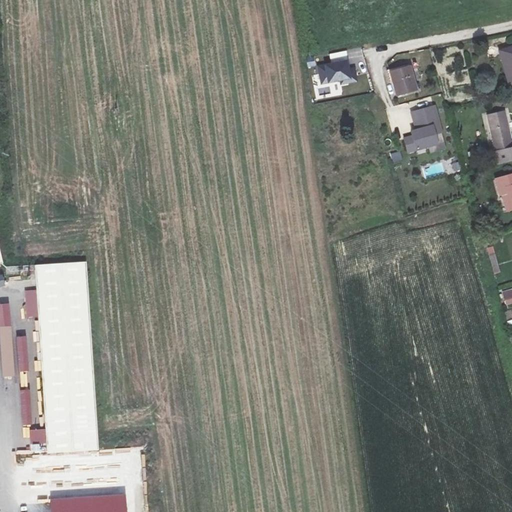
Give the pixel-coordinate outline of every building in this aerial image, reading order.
[(511,44),(499,47),(506,80),(511,78),(511,44)] [(337,59),(310,63),(314,91),(312,91),(315,112),(324,111),(320,90),(346,85),(344,73),(336,74),(334,66),(338,66),(338,63),(346,61),(345,55),(337,57),(337,59)] [(409,68),(389,74),(396,97),(416,91),(409,68)] [(436,106),(410,112),(415,133),(402,136),(407,155),(445,146),(436,106)] [(511,132),(507,110),(492,114),(500,148),(503,161),(511,158),(511,132)] [(345,144),(338,146),(340,158),(348,157),(345,144)] [(400,151),(391,154),(393,162),(402,159),(400,151)] [(511,174),(495,179),(499,196),(503,195),(507,210),(511,209),(511,174)] [(493,247),(487,248),(494,274),(500,273),(493,247)] [(86,262),(24,267),(24,276),(36,276),(48,454),(98,450),(86,262)] [(511,288),(501,292),(505,306),(511,303),(511,288)] [(11,327),(0,327),(0,354),(2,379),(14,378),(11,327)] [(26,338),(16,338),(18,373),(28,372),(26,338)] [(29,391),(19,392),(21,427),(32,426),(29,391)]
